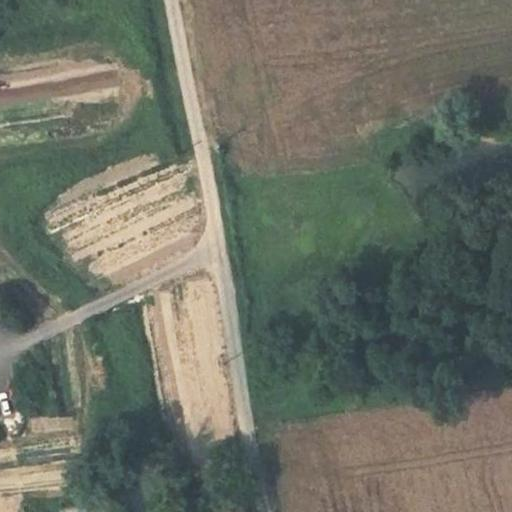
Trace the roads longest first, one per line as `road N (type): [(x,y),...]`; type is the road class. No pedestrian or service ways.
road 1 (unclassified): [(218,256),(170,0)]
road 2 (track): [(267,511),(218,256)]
